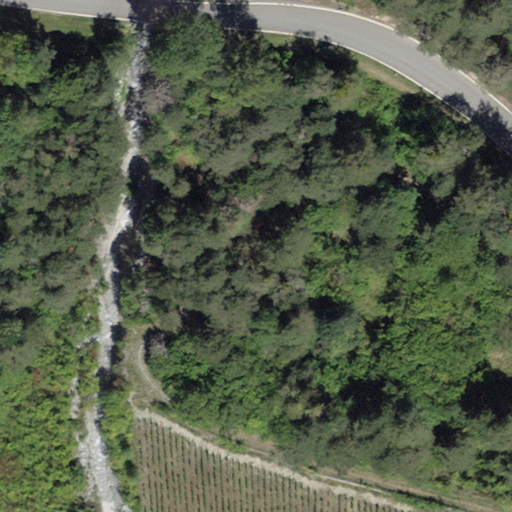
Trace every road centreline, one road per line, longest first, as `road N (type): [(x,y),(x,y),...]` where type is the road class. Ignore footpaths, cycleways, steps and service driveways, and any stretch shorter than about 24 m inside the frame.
road 1 (unclassified): [(62,0),(351,30),(464,92),(511,134)]
road 2 (track): [(167,407),(133,348),(313,190)]
road 3 (track): [(313,190),(343,178),(511,233)]
